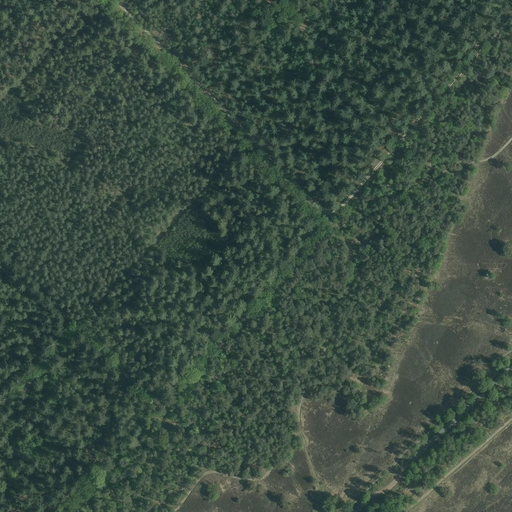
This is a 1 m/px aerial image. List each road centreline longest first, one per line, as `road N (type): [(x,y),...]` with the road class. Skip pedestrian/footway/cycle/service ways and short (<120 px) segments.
road 1 (track): [(67,511),(334,225)]
road 2 (track): [(249,135),(0,408)]
road 3 (track): [(353,250),(355,270),(301,398),(300,432),(264,476),(204,474),(173,511)]
road 4 (track): [(511,16),(328,218),(353,250)]
road 5 (track): [(115,0),(328,218)]
road 6 (tertiary): [(354,511),(391,486),(511,366)]
road 7 (track): [(353,250),(420,183),(489,158),(511,138)]
road 8 (track): [(405,511),(511,419)]
